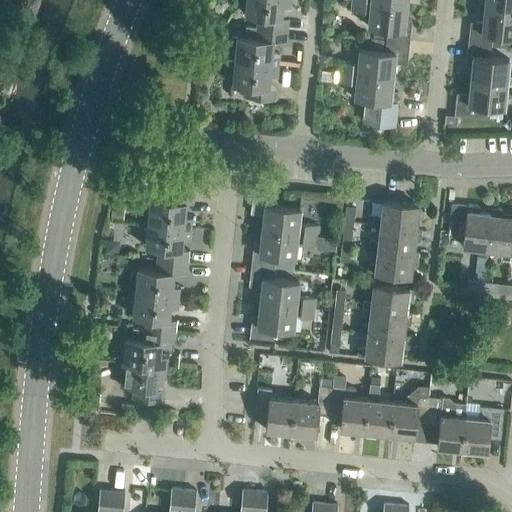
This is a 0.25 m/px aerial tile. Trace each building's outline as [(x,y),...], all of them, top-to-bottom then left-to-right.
[(282,4),(290,5),(290,0),(241,0),(246,0),(245,13),(257,15),(256,24),(256,26),(287,29),(289,17),(281,17),(282,4)] [(405,19),(406,5),(359,0),(351,0),(351,9),(369,11),(368,26),(387,28),(386,39),(409,41),(411,19),(405,19)] [(511,0),(484,0),(484,8),(511,10),(511,0)] [(511,10),(484,8),(482,22),(476,21),(475,30),(469,30),(467,43),(491,45),(505,46),(506,35),(511,35),(511,10)] [(286,41),(287,29),(256,26),(256,24),(245,23),(244,36),(231,35),(230,46),(236,47),(235,59),(278,64),(279,53),(271,52),(273,39),(286,41)] [(407,54),(409,41),(386,39),(385,50),(359,48),(358,62),(340,60),(339,71),(392,76),(394,62),(400,63),(401,53),(407,54)] [(489,56),(491,45),(467,43),(465,64),(472,65),(470,79),(511,83),(511,73),(507,73),(508,58),(489,56)] [(277,74),(278,64),(235,59),(229,58),(227,69),(233,70),(232,83),(244,84),(243,96),(275,99),(276,87),(268,86),(269,74),(277,74)] [(322,70),(321,79),(331,80),(332,71),(322,70)] [(391,90),(392,76),(339,71),(338,81),(355,82),(354,97),(365,98),(363,120),(394,123),(395,113),(397,91),(391,90)] [(511,93),(511,83),(470,79),(469,93),(462,92),(461,102),(455,101),(454,114),(457,114),(488,117),(490,106),(504,107),(505,93),(511,93)] [(444,122),(456,124),(457,114),(454,114),(445,113),(444,122)] [(193,203),(195,191),(163,188),(162,199),(144,197),(143,208),(148,209),(147,221),(147,222),(191,226),(192,215),(184,214),(185,202),(193,203)] [(263,214),(261,228),(315,234),(316,224),(298,222),(300,208),(275,205),(276,193),(253,191),(251,203),(258,204),(257,213),(263,214)] [(422,217),(424,205),(382,200),(380,216),(373,215),(372,224),(379,225),(380,224),(415,228),(415,227),(417,216),(422,217)] [(486,248),(490,212),(489,212),(478,211),(479,205),(467,204),(451,202),(447,235),(463,236),(462,245),(478,247),(477,255),(486,256),(487,248),(486,248)] [(112,205),(111,215),(122,216),(123,206),(112,205)] [(353,221),(355,206),(346,205),(344,220),(353,221)] [(511,227),(511,214),(502,214),(502,208),(490,207),(489,212),(490,212),(486,248),(487,248),(502,250),(501,258),(509,259),(510,251),(509,251),(511,227)] [(190,237),(191,226),(147,222),(147,221),(141,220),(140,232),(146,232),(145,246),(157,247),(156,258),(188,261),(189,249),(181,248),(182,236),(190,237)] [(350,244),(353,221),(344,220),(341,243),(350,244)] [(421,228),(415,227),(415,228),(380,224),(379,225),(378,240),(370,239),(369,247),(377,248),(377,247),(413,251),(414,240),(420,240),(421,228)] [(314,244),(315,234),(261,228),(260,242),(254,241),(251,263),(274,266),(275,258),(275,255),(282,255),(294,257),(296,242),(314,244)] [(317,248),(336,250),(336,243),(337,237),(318,235),(317,248)] [(106,241),(105,252),(116,253),(117,242),(106,241)] [(349,260),(350,244),(341,243),(339,259),(349,260)] [(418,251),(413,251),(377,247),(377,248),(375,263),(367,262),(366,271),(410,276),(411,263),(417,264),(418,251)] [(293,268),(294,257),(282,255),(275,255),(275,258),(274,266),(293,268)] [(187,273),(188,261),(156,258),(155,269),(131,267),(130,278),(136,279),(135,291),(179,295),(180,285),(172,284),(173,271),(187,273)] [(273,277),(274,266),(251,263),(250,276),(256,277),(255,286),(261,287),(260,301),(313,307),(315,297),(296,295),(298,280),(273,277)] [(481,290),(482,281),(467,279),(466,288),(481,290)] [(505,292),(506,283),(482,281),(481,290),(505,292)] [(413,300),(414,288),(373,284),(371,300),(363,299),(362,307),(370,308),(406,312),(406,311),(407,300),(413,300)] [(343,305),(345,289),(336,288),(334,304),(343,305)] [(170,305),(178,306),(179,295),(135,291),(129,290),(128,302),(134,302),(133,315),(145,316),(144,327),(175,330),(176,319),(169,318),(170,305)] [(312,317),(313,307),(260,301),(258,315),(252,314),(249,336),(272,339),(274,327),(292,330),(294,315),(312,317)] [(341,328),(342,313),(343,305),(334,304),(332,327),(341,328)] [(411,312),(406,311),(406,312),(370,308),(368,323),(360,322),(359,331),(367,332),(367,331),(403,335),(403,334),(404,323),(410,324),(411,312)] [(174,342),(175,330),(144,327),(143,338),(119,336),(118,348),(124,348),(123,360),(122,361),(166,365),(167,354),(159,353),(160,341),(174,342)] [(339,343),(341,328),(332,327),(330,342),(339,343)] [(409,335),(403,334),(403,335),(367,331),(367,332),(365,347),(357,346),(356,354),(400,359),(402,347),(407,347),(409,335)] [(165,376),(166,365),(122,361),(123,360),(117,359),(115,371),(121,371),(120,385),(132,386),(131,397),(163,400),(164,388),(156,388),(157,375),(165,376)] [(345,387),(346,374),(333,373),(332,386),(345,387)] [(389,433),(392,400),(378,398),(380,376),(370,375),(367,397),(368,397),(364,430),(389,433)] [(418,380),(417,394),(428,395),(429,381),(418,380)] [(329,413),(332,386),(319,384),(317,400),(293,398),(290,431),(315,434),(317,412),(329,413)] [(290,431),(293,398),(269,396),(270,388),(257,386),(255,413),(267,415),(265,429),(290,431)] [(368,397),(367,397),(353,396),(344,395),(345,387),(332,386),(329,413),(341,414),(339,428),(364,430),(368,397)] [(354,388),(345,387),(344,395),(353,396),(354,388)] [(429,395),(428,395),(417,394),(416,402),(392,400),(389,433),(413,435),(415,421),(427,422),(429,395)] [(465,415),(466,403),(453,401),(449,397),(429,395),(427,422),(439,424),(437,446),(461,448),(465,415)] [(137,403),(121,401),(120,409),(136,410),(137,403)] [(500,438),(502,410),(478,408),(477,416),(465,415),(461,448),(486,451),(488,436),(500,438)] [(180,511),(183,487),(171,486),(167,511),(180,511)] [(109,511),(112,488),(99,487),(96,511),(109,511)] [(193,511),(196,489),(183,487),(180,511),(193,511)] [(252,511),(254,489),(242,487),(239,511),(252,511)] [(122,511),(124,490),(112,488),(109,511),(122,511)] [(264,511),(267,490),(254,489),(252,511),(264,511)] [(323,511),(324,501),(312,500),(310,511),(323,511)] [(336,511),(337,503),(324,501),(323,511),(336,511)] [(394,511),(396,503),(383,501),(381,511),(394,511)] [(407,511),(408,504),(396,503),(394,511),(407,511)]
